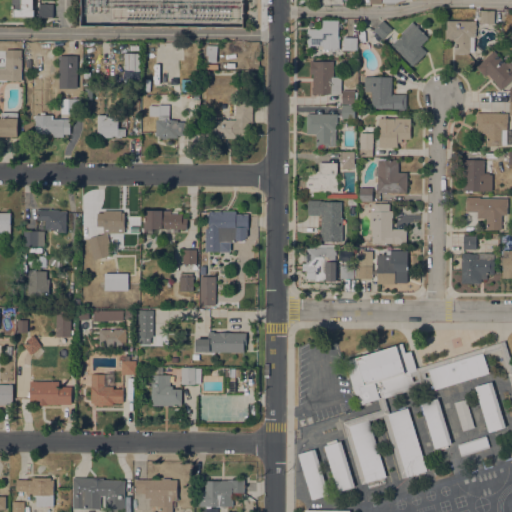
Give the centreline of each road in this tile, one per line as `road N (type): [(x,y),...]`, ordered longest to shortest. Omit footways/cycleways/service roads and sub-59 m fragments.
road 1 (residential): [(276,174),(0,172)]
road 2 (residential): [(274,444),(0,441)]
road 3 (residential): [(435,310),(442,89)]
road 4 (tertiary): [(276,174),(277,0)]
road 5 (residential): [(275,309),(435,310)]
road 6 (tertiary): [(274,444),(275,309)]
road 7 (tertiary): [(275,309),(276,174)]
